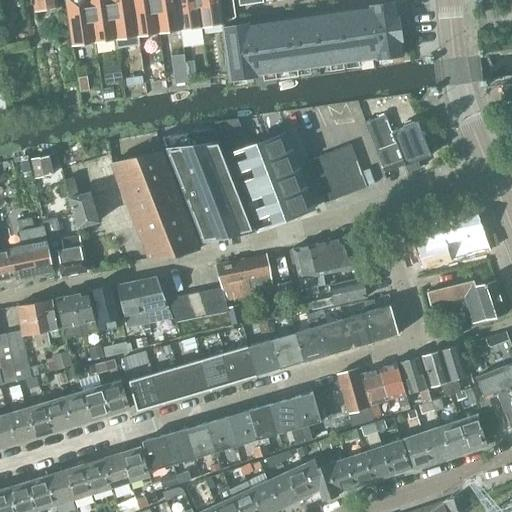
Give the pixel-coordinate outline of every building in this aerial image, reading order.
[(59,8),(57,0),(33,0),(35,12),(59,8)] [(65,0),(72,45),(95,42),(88,0),(65,0)] [(110,0),(88,0),(95,42),(116,39),(110,0)] [(132,0),(110,0),(116,39),(137,36),(132,0)] [(154,0),(132,0),(137,36),(159,32),(154,0)] [(154,0),(159,32),(180,29),(175,0),(154,0)] [(175,0),(180,29),(201,26),(197,0),(175,0)] [(197,0),(201,26),(224,23),(224,20),(223,12),(221,4),(220,0),(197,0)] [(233,2),(221,4),(223,12),(234,10),(233,2)] [(396,3),(223,28),(230,79),(403,54),(401,41),(398,16),(397,16),(396,3)] [(234,10),(223,12),(224,20),(236,18),(234,10)] [(224,32),(216,33),(219,54),(227,53),(224,32)] [(193,62),(186,64),(188,78),(195,77),(193,62)] [(141,75),(134,76),(135,84),(143,83),(141,75)] [(87,77),(78,78),(80,92),(88,91),(87,77)] [(511,83),(501,85),(502,93),(511,91),(511,83)] [(404,127),(392,132),(385,114),(364,122),(382,167),(403,160),(405,165),(408,173),(420,168),(417,160),(431,155),(418,121),(414,123),(410,120),(405,122),(404,127)] [(285,133),(248,147),(238,119),(214,122),(214,123),(214,129),(225,156),(228,155),(257,230),(315,208),(314,207),(306,186),(301,172),(285,133)] [(214,129),(162,137),(204,241),(211,240),(246,233),(254,231),(225,156),(214,129)] [(359,166),(351,144),(340,148),(348,170),(359,166)] [(348,170),(340,148),(329,152),(337,174),(348,170)] [(128,204),(130,208),(131,212),(135,223),(150,259),(199,249),(161,151),(112,163),(116,175),(126,200),(128,204)] [(327,178),(337,174),(329,152),(319,156),(327,178)] [(316,182),(327,178),(319,156),(308,161),(311,168),(316,182)] [(31,162),(35,180),(53,177),(49,158),(31,162)] [(15,165),(17,175),(31,173),(29,163),(15,165)] [(367,187),(359,166),(348,170),(356,191),(367,187)] [(356,191),(348,170),(337,174),(346,195),(356,191)] [(346,195),(337,174),(327,178),(335,199),(346,195)] [(97,216),(95,209),(90,192),(78,195),(73,177),(64,180),(69,198),(78,227),(99,221),(97,216)] [(335,199),(327,178),(316,182),(325,203),(335,199)] [(412,226),(423,267),(489,249),(483,234),(484,233),(476,212),(412,226)] [(31,217),(24,219),(36,274),(43,272),(45,274),(49,273),(51,271),(53,270),(44,226),(33,228),(31,217)] [(51,251),(64,249),(58,218),(46,221),(51,251)] [(36,274),(24,219),(16,220),(19,231),(22,246),(12,248),(18,278),(20,277),(22,279),(27,278),(28,276),(36,274)] [(340,238),(328,241),(335,272),(354,268),(351,256),(346,242),(340,238)] [(328,241),(308,245),(317,286),(324,284),(322,274),(335,272),(328,241)] [(317,286),(308,245),(292,249),(299,279),(305,278),(308,288),(309,295),(319,293),(317,286)] [(55,251),(61,276),(87,272),(81,246),(55,251)] [(287,248),(269,251),(274,282),(292,280),(287,248)] [(0,281),(4,281),(6,282),(11,281),(12,279),(14,279),(8,249),(0,250),(0,281)] [(266,255),(244,259),(249,285),(250,291),(273,286),(266,255)] [(249,285),(244,259),(215,265),(222,291),(249,285)] [(145,324),(172,318),(166,300),(165,298),(156,277),(136,281),(142,312),(145,324)] [(333,297),(311,301),(312,308),(334,304),(366,297),(361,278),(330,284),(333,297)] [(464,297),(473,323),(506,313),(495,280),(476,286),(473,279),(427,291),(430,305),(464,297)] [(145,324),(142,312),(136,281),(116,285),(124,316),(126,328),(145,324)] [(277,285),(280,299),(274,300),(276,313),(295,310),(291,283),(277,285)] [(113,285),(91,290),(97,316),(100,329),(101,329),(99,320),(118,316),(121,324),(122,324),(119,311),(113,285)] [(217,314),(225,312),(228,312),(221,287),(210,291),(217,314)] [(206,316),(210,315),(217,314),(210,291),(210,290),(199,293),(206,316)] [(88,291),(71,295),(81,337),(88,335),(87,333),(96,330),(94,320),(88,291)] [(196,318),(206,316),(199,293),(199,292),(188,295),(196,318)] [(185,320),(196,318),(188,295),(187,294),(177,298),(185,320)] [(81,337),(71,295),(55,299),(64,338),(74,336),(75,338),(81,337)] [(174,322),(185,320),(177,298),(176,296),(166,300),(172,318),(174,322)] [(52,299),(34,303),(43,347),(50,346),(47,331),(58,329),(52,299)] [(373,299),(363,301),(365,310),(375,341),(379,340),(379,339),(397,334),(399,334),(390,305),(391,309),(377,313),(373,299)] [(43,347),(34,303),(16,306),(19,321),(20,321),(23,336),(33,334),(36,348),(43,347)] [(228,307),(232,325),(240,324),(235,305),(228,307)] [(322,309),(315,311),(317,319),(327,355),(332,354),(332,353),(351,348),(343,321),(342,317),(326,322),(322,309)] [(375,341),(365,310),(354,314),(355,317),(343,321),(351,348),(370,342),(375,341)] [(315,311),(305,314),(307,322),(317,319),(315,311)] [(266,319),(259,321),(262,333),(269,331),(266,319)] [(317,319),(307,322),(311,332),(296,336),(303,361),(323,356),(327,355),(317,319)] [(31,376),(29,365),(21,330),(0,335),(0,367),(4,384),(17,380),(17,381),(32,377),(31,376)] [(280,337),(271,339),(280,369),(284,368),(284,367),(303,361),(296,336),(281,341),(280,337)] [(271,339),(247,346),(256,375),(275,370),(280,369),(271,339)] [(126,340),(103,346),(106,357),(128,351),(126,341),(126,340)] [(468,376),(458,345),(440,351),(453,394),(460,391),(457,379),(468,376)] [(256,375),(247,346),(224,353),(233,382),(256,375)] [(97,349),(86,352),(88,361),(100,358),(97,349)] [(130,366),(150,360),(147,349),(126,355),(130,366)] [(445,396),(453,394),(440,351),(421,356),(431,387),(441,384),(445,396)] [(224,353),(200,360),(209,389),(233,382),(224,353)] [(69,355),(45,361),(47,372),(72,365),(69,355)] [(419,390),(423,403),(431,400),(418,357),(400,362),(409,393),(419,390)] [(110,360),(95,364),(98,374),(117,368),(115,363),(110,360)] [(200,360),(177,367),(185,396),(209,389),(200,360)] [(45,361),(29,365),(31,376),(47,372),(45,361)] [(484,399),(502,392),(511,388),(511,362),(476,376),(484,399)] [(397,363),(378,369),(388,399),(397,397),(401,411),(409,408),(407,399),(397,363)] [(98,374),(95,364),(87,366),(90,376),(98,374)] [(177,367),(153,374),(162,403),(185,396),(177,367)] [(346,404),(341,406),(342,410),(347,409),(348,413),(369,407),(358,368),(338,374),(346,404)] [(388,399),(378,369),(360,374),(373,418),(381,415),(377,402),(388,399)] [(57,374),(60,384),(67,381),(64,372),(57,374)] [(45,374),(37,377),(40,385),(47,383),(45,374)] [(153,374),(129,381),(132,393),(137,410),(162,403),(153,374)] [(40,385),(37,377),(25,380),(27,388),(40,385)] [(121,380),(101,386),(110,414),(129,408),(121,380)] [(101,386),(83,391),(91,420),(110,414),(101,386)] [(511,388),(502,392),(505,400),(496,403),(502,418),(511,413),(511,388)] [(83,391),(64,397),(72,426),(91,420),(83,391)] [(300,395),(291,398),(304,442),(312,440),(308,425),(321,421),(312,392),(310,393),(308,392),(302,394),(300,395)] [(64,397),(45,403),(54,431),(72,426),(64,397)] [(432,401),(435,411),(449,406),(446,397),(432,401)] [(291,398),(270,404),(278,433),(291,430),(295,445),(304,442),(291,398)] [(476,402),(486,431),(498,427),(488,398),(476,402)] [(433,410),(431,402),(419,406),(422,414),(433,410)] [(45,403),(26,408),(35,437),(54,431),(45,403)] [(270,404),(249,411),(257,440),(278,433),(270,404)] [(26,408),(8,414),(16,442),(35,437),(26,408)] [(414,410),(407,412),(409,419),(417,417),(414,410)] [(249,411),(228,417),(236,446),(257,440),(249,411)] [(8,414),(0,416),(0,447),(16,442),(8,414)] [(477,415),(458,421),(468,451),(487,444),(477,415)] [(228,417),(206,423),(214,452),(236,446),(228,417)] [(384,421),(374,424),(377,431),(386,428),(384,421)] [(458,421),(440,427),(450,457),(468,451),(458,421)] [(206,423),(185,429),(194,458),(214,452),(206,423)] [(377,431),(374,424),(361,428),(363,436),(377,431)] [(440,427),(423,433),(433,463),(450,457),(440,427)] [(185,429),(164,435),(173,464),(194,458),(185,429)] [(359,437),(356,429),(343,434),(345,441),(359,437)] [(433,463),(423,433),(404,439),(414,469),(433,463)] [(173,464),(164,435),(155,438),(153,438),(147,440),(145,441),(143,442),(151,471),(173,464)] [(400,440),(382,446),(392,476),(410,470),(400,440)] [(266,444),(259,446),(262,456),(269,454),(266,444)] [(262,456),(259,446),(252,449),(255,458),(262,456)] [(297,449),(299,458),(308,456),(305,446),(297,449)] [(382,446),(364,452),(374,482),(392,476),(382,446)] [(141,447),(121,453),(130,481),(149,475),(141,447)] [(287,452),(277,455),(280,463),(281,463),(282,464),(290,461),(287,452)] [(364,452),(346,458),(356,488),(374,482),(364,452)] [(121,453),(102,459),(111,487),(130,481),(121,453)] [(280,463),(277,455),(268,458),(271,467),(282,464),(281,463),(280,463)] [(346,458),(328,464),(338,494),(356,488),(346,458)] [(102,459),(84,464),(92,493),(111,487),(102,459)] [(314,459),(301,465),(314,494),(320,491),(322,499),(338,494),(328,464),(317,468),(314,459)] [(84,464),(65,470),(74,499),(92,493),(84,464)] [(241,467),(243,475),(253,473),(250,465),(241,467)] [(301,465),(284,473),(297,502),(314,494),(301,465)] [(65,470),(46,476),(55,504),(74,499),(65,470)] [(284,473),(266,481),(280,510),(297,502),(284,473)] [(176,474),(161,478),(164,488),(179,483),(176,474)] [(187,474),(177,477),(179,483),(189,480),(187,474)] [(46,476),(27,482),(36,510),(55,504),(46,476)] [(266,481),(249,489),(260,511),(275,511),(280,510),(266,481)] [(27,482),(9,487),(16,511),(30,511),(36,510),(27,482)] [(186,488),(193,504),(201,500),(193,483),(189,484),(186,488)] [(185,494),(181,486),(162,492),(165,500),(185,494)] [(223,501),(215,505),(218,511),(239,511),(232,497),(227,486),(217,491),(223,501)] [(16,511),(9,487),(0,490),(0,511),(16,511)] [(260,511),(249,489),(232,497),(239,511),(260,511)] [(158,502),(155,494),(147,498),(146,495),(135,500),(139,509),(158,502)] [(117,507),(119,511),(131,511),(135,511),(131,501),(117,507)]
